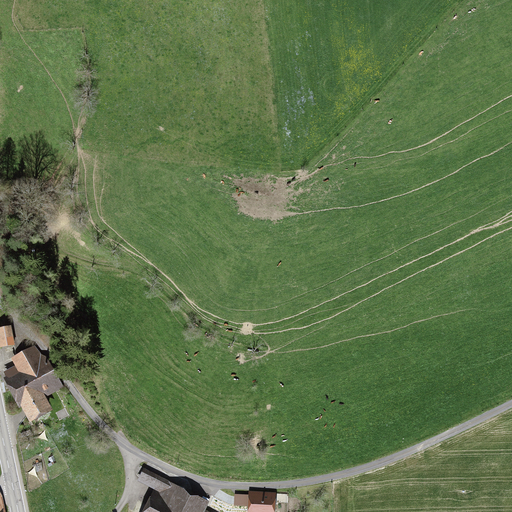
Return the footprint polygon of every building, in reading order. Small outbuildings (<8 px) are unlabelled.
[(11,328),(0,329),(0,340),(1,347),(14,345),(11,328)] [(31,420),(48,411),(39,392),(60,382),(44,356),(30,349),(20,356),(24,363),(7,372),(31,420)] [(144,471),(139,480),(157,489),(161,480),(144,471)] [(203,511),(208,503),(161,480),(157,489),(145,511),(203,511)] [(252,493),(251,511),(271,511),(272,493),(252,493)]
